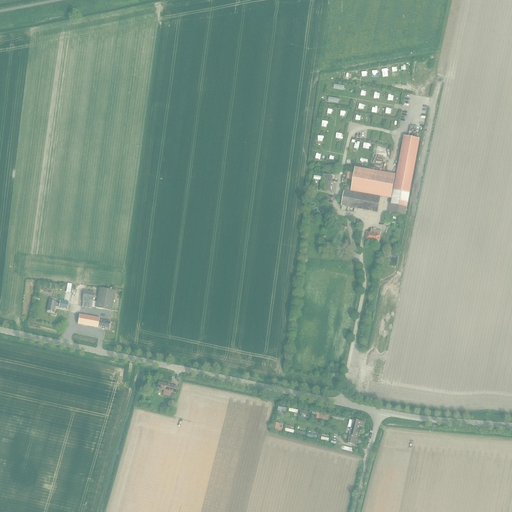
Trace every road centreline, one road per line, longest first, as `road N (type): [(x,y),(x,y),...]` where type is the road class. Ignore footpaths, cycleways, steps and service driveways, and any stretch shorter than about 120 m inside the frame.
road 1 (tertiary): [(340,402),(0,330)]
road 2 (unclassified): [(340,402),(364,288),(361,254)]
road 3 (tertiary): [(511,426),(379,411)]
